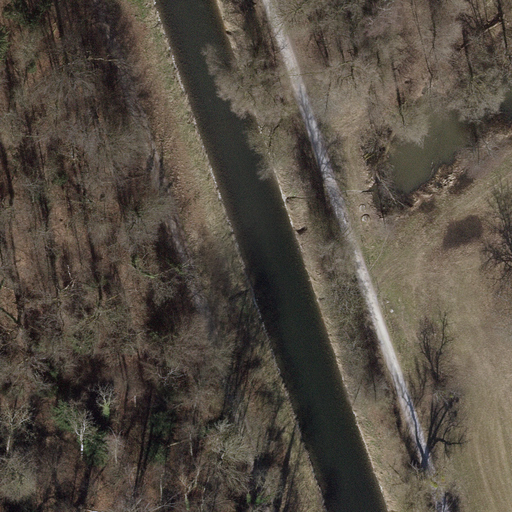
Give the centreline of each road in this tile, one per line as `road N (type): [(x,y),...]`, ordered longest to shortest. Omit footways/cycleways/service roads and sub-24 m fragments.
road 1 (track): [(269,0),(445,511)]
road 2 (track): [(99,0),(271,511)]
